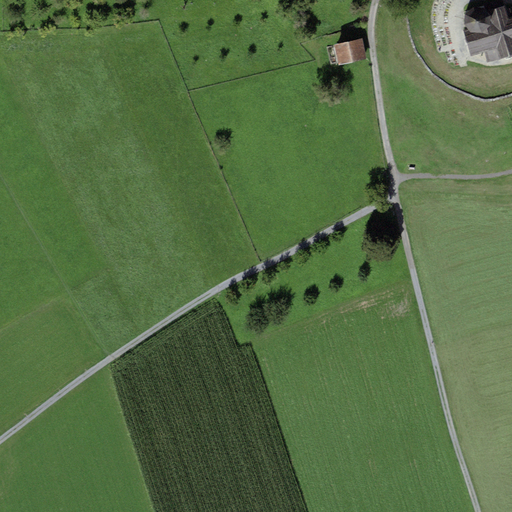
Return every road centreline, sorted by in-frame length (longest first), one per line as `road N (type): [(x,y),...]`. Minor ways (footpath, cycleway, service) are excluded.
road 1 (track): [(0,442),(185,312),(397,194)]
road 2 (track): [(397,194),(478,511)]
road 3 (track): [(397,194),(369,31),(375,0)]
road 4 (track): [(511,173),(412,180),(397,194)]
